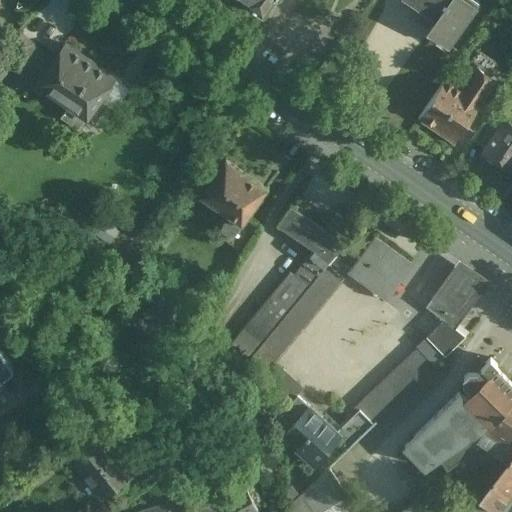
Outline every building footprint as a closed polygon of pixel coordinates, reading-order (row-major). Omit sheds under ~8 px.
[(244,0),(246,1),(245,2),(263,15),(273,0),(244,0)] [(477,6),(467,0),(406,0),(435,20),(427,32),(449,47),(477,6)] [(19,33),(0,55),(0,80),(11,68),(31,46),(32,44),(19,33)] [(115,79),(65,45),(54,62),(31,46),(11,68),(86,120),(115,79)] [(462,91),(446,80),(448,78),(447,77),(418,120),(454,144),(497,80),(477,67),(462,91)] [(486,119),(474,140),(486,148),(499,128),(486,119)] [(511,125),(505,120),(499,128),(486,148),(483,152),(485,154),(481,159),(493,167),(496,162),(509,171),(511,166),(511,125)] [(271,165),(284,148),(256,127),(243,145),(271,165)] [(267,192),(226,163),(201,201),(229,221),(223,230),(221,236),(230,242),(235,238),(246,222),(267,192)] [(325,232),(290,209),(277,229),(314,255),(323,243),(333,251),(339,242),(334,239),(346,222),(336,216),(325,232)] [(256,230),(246,222),(235,238),(230,242),(226,248),(238,257),(256,230)] [(410,266),(374,240),(358,264),(354,269),(347,279),(383,305),(386,300),(387,300),(410,266)] [(314,255),(293,281),(307,292),(338,255),(333,251),(323,243),(314,255)] [(358,264),(342,250),(338,255),(354,269),(358,264)] [(248,366),(264,380),(346,279),(347,279),(354,269),(338,255),(307,292),(248,366)] [(487,283),(460,264),(440,292),(466,311),(487,283)] [(291,280),(233,351),(248,366),(307,292),(293,281),(291,280)] [(466,311),(440,292),(433,301),(427,310),(445,323),(453,329),(453,328),(459,320),(460,320),(466,311)] [(445,323),(427,340),(444,357),(465,338),(453,328),(453,329),(445,323)] [(418,351),(348,418),(365,435),(444,357),(427,340),(417,350),(418,351)] [(0,385),(3,384),(4,377),(3,376),(13,368),(14,363),(8,355),(0,344),(0,385)] [(472,394),(465,401),(459,395),(405,449),(426,470),(437,461),(481,430),(484,432),(511,403),(511,386),(496,370),(495,369),(497,367),(490,360),(484,366),(477,358),(470,366),(470,374),(463,380),(463,386),(472,394)] [(297,400),(275,425),(287,435),(308,411),(297,400)] [(511,403),(484,432),(500,442),(511,450),(511,403)] [(336,435),(308,411),(287,435),(283,439),(316,468),(330,451),(327,448),(336,437),(337,436),(336,435)] [(365,435),(348,418),(349,420),(336,435),(337,436),(336,437),(338,441),(348,451),(365,435)] [(481,430),(437,461),(447,473),(475,453),(486,462),(500,442),(484,432),(481,430)] [(117,452),(103,435),(75,457),(103,492),(136,465),(122,448),(117,452)] [(511,456),(479,500),(488,507),(494,511),(499,511),(511,494),(511,456)] [(356,511),(328,471),(287,511),(356,511)] [(220,511),(213,486),(199,490),(201,496),(188,499),(191,511),(220,511)] [(258,507),(246,486),(227,497),(234,511),(254,511),(253,510),(258,507)] [(444,511),(431,494),(405,511),(444,511)] [(175,511),(171,500),(133,511),(175,511)] [(488,507),(479,500),(476,508),(470,511),(487,511),(485,510),(488,507)]
